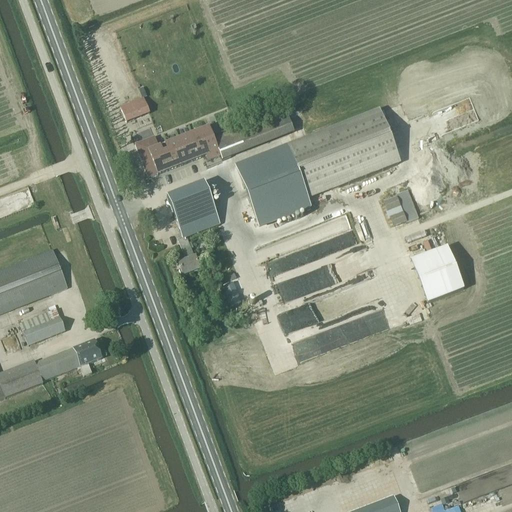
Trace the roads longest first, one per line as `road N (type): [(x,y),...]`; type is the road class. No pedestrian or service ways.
road 1 (unclassified): [(23,0),(214,511)]
road 2 (primary): [(233,511),(42,0)]
road 3 (track): [(214,174),(257,287),(511,189)]
